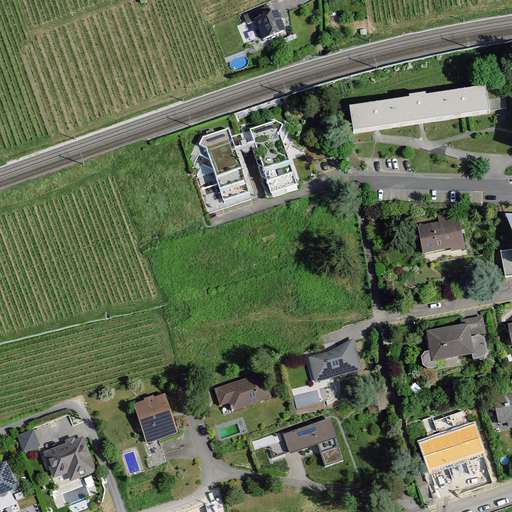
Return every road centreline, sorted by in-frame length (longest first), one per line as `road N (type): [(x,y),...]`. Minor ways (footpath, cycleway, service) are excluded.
road 1 (residential): [(511,187),(356,183),(218,223)]
road 2 (motorway): [(511,365),(321,511)]
road 3 (residential): [(511,298),(380,323)]
